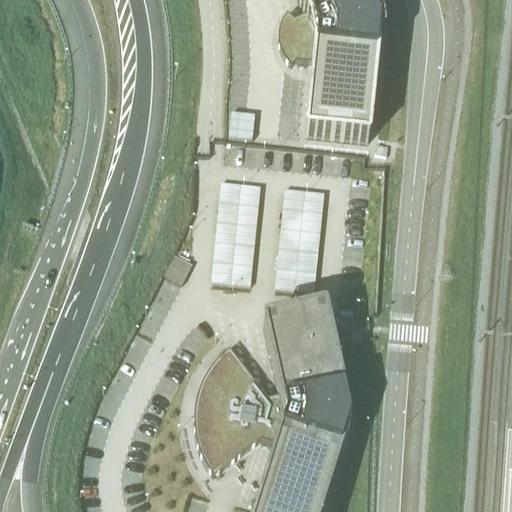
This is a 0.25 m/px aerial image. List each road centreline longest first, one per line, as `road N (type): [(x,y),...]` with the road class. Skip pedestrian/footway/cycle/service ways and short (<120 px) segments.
road 1 (unclassified): [(389,511),(428,32),(420,0)]
road 2 (motorway): [(78,0),(98,82),(91,151),(4,410)]
road 3 (motorway): [(51,398),(132,173),(144,52),(137,0)]
road 4 (unknown): [(206,179),(323,190),(337,212),(324,284),(316,301),(297,312),(268,316),(236,307),(199,283)]
road 5 (unknown): [(268,316),(275,186)]
